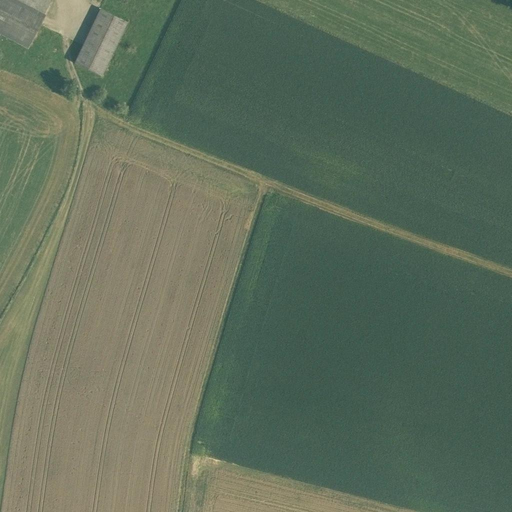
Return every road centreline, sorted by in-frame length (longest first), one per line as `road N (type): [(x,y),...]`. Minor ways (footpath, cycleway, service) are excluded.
road 1 (track): [(511,272),(265,182),(88,102),(70,62),(67,0)]
road 2 (track): [(265,182),(197,412),(180,511)]
